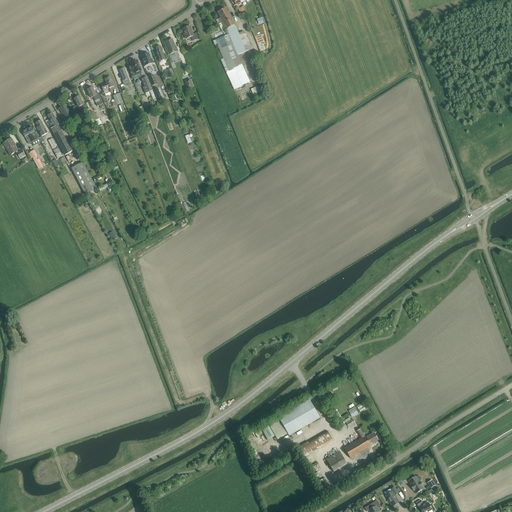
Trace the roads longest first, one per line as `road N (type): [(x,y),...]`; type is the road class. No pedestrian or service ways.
road 1 (tertiary): [(445,235),(219,419),(43,511)]
road 2 (unclassified): [(0,133),(199,7)]
road 3 (residential): [(314,511),(425,440)]
